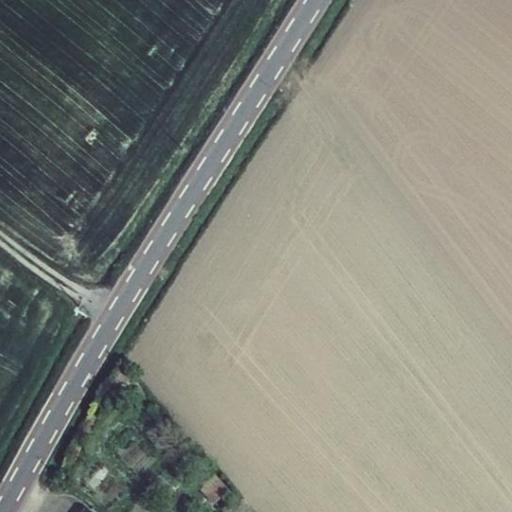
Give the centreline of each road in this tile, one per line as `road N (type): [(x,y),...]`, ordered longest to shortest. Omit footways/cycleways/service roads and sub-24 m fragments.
road 1 (tertiary): [(2,511),(113,316),(315,0)]
road 2 (track): [(0,236),(113,316)]
